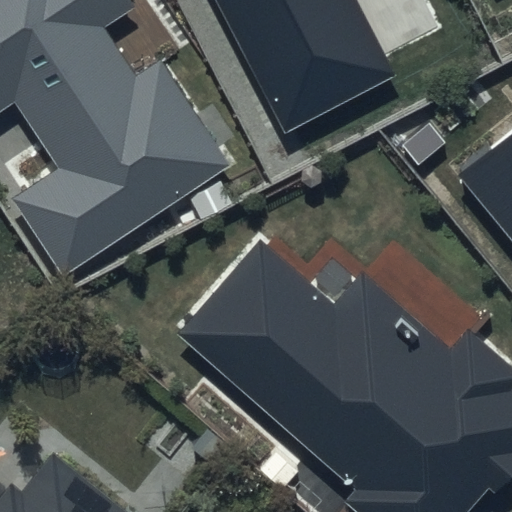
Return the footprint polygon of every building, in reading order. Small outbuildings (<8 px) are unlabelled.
[(0,0),(0,109),(14,100),(62,169),(15,201),(66,275),(228,164),(155,57),(135,71),(105,28),(133,8),(128,0),(0,0)] [(213,0),(284,137),(398,79),(356,0),(213,0)] [(511,126),(455,176),(511,240),(511,126)] [(331,305),(257,237),(175,332),(351,487),(343,496),(360,511),(460,511),(484,486),(488,491),(511,465),(511,397),(502,388),(511,377),(511,367),(466,326),(445,349),(361,272),(331,305)] [(125,511),(44,450),(18,485),(8,478),(0,487),(0,511),(125,511)]
